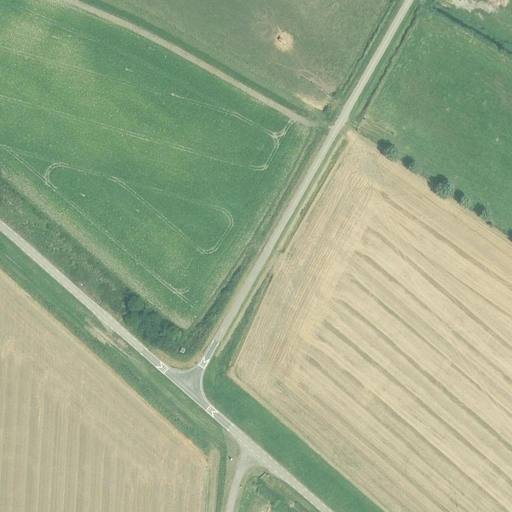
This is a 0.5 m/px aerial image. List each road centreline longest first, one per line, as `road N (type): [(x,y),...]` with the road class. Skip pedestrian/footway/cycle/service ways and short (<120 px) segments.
road 1 (unclassified): [(186,388),(410,0)]
road 2 (tertiary): [(186,388),(0,225)]
road 3 (tertiary): [(326,511),(186,388)]
